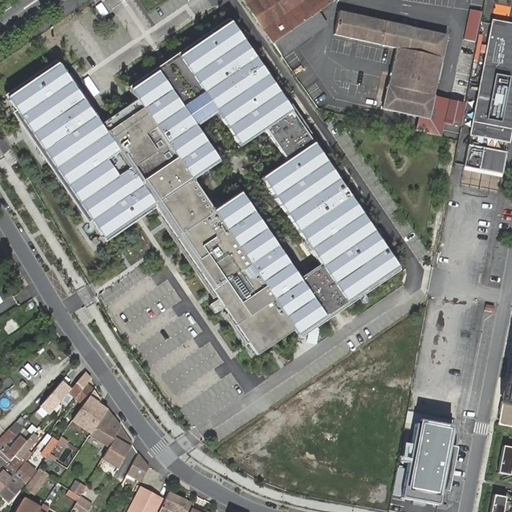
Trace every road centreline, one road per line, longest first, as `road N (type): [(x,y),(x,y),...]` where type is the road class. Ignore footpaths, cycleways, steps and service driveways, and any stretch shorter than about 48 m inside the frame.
road 1 (residential): [(262,511),(192,477),(158,448),(0,216)]
road 2 (residential): [(507,298),(466,511)]
